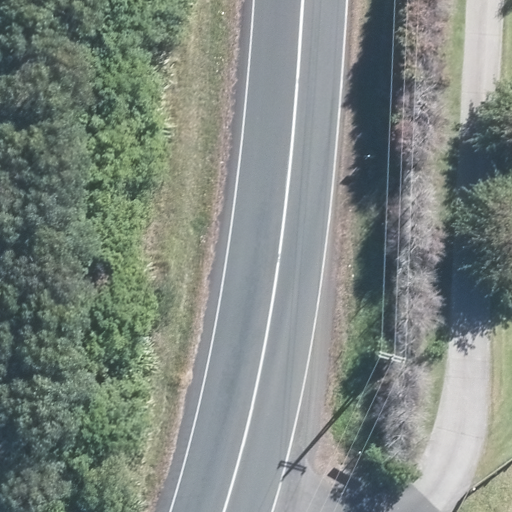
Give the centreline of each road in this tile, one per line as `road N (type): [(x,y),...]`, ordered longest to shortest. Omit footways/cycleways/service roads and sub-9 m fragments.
road 1 (unknown): [(241,434),(339,503),(393,497),(438,466),(471,413),(489,316),(507,0)]
road 2 (tertiary): [(300,0),(266,310),(220,511)]
